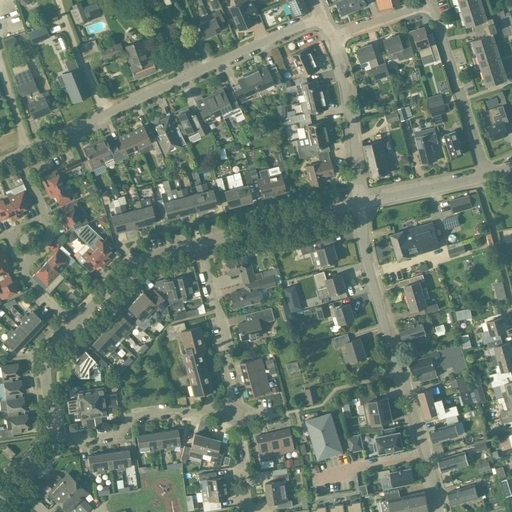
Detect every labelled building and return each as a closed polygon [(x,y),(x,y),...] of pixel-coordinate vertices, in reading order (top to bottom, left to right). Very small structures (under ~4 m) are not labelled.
[(173,0),(135,0),(140,12),(143,10),(142,7),(147,6),(149,10),(173,0)] [(230,8),(239,30),(253,23),(251,17),(258,14),(252,0),(234,0),(236,6),(230,8)] [(308,8),(304,0),(288,0),(285,2),(292,15),(308,8)] [(355,9),(350,0),(336,0),(342,15),(355,9)] [(350,0),(355,9),(367,4),(365,0),(350,0)] [(401,3),(399,0),(376,0),(379,10),(401,3)] [(505,80),(494,46),(491,35),(494,34),(493,32),(497,30),(493,17),(485,20),(478,0),(458,0),(467,26),(482,21),(487,36),(472,40),(487,86),(505,80)] [(101,16),(96,3),(82,8),(81,5),(69,10),(75,24),(87,19),(86,18),(90,17),(91,20),(101,16)] [(202,16),(207,14),(204,7),(199,9),(202,16)] [(219,10),(208,15),(215,33),(220,31),(219,28),(226,25),(219,10)] [(270,10),(263,13),(268,25),(275,22),(270,10)] [(144,23),(151,21),(148,11),(141,13),(144,23)] [(215,33),(208,15),(203,17),(205,21),(198,25),(204,38),(215,33)] [(175,22),(167,25),(170,33),(178,29),(175,22)] [(28,33),(33,44),(49,38),(45,27),(28,33)] [(431,47),(424,27),(413,30),(421,58),(433,54),(435,62),(441,60),(436,45),(431,47)] [(308,46),(322,41),(317,30),(304,35),(308,46)] [(391,61),(398,58),(399,61),(414,57),(410,45),(403,47),(399,35),(384,40),(391,61)] [(4,42),(8,56),(14,54),(11,47),(17,46),(14,38),(4,42)] [(156,59),(153,53),(150,54),(144,39),(122,47),(134,78),(156,70),(152,60),(156,59)] [(100,50),(103,61),(123,54),(120,43),(100,50)] [(376,56),(372,44),(357,49),(361,62),(368,59),(375,79),(389,75),(385,63),(378,65),(375,57),(376,56)] [(290,56),(295,67),(314,58),(309,47),(290,56)] [(314,58),(295,67),(300,77),(294,80),(295,85),(307,83),(305,75),(319,69),(314,58)] [(276,63),(281,74),(286,71),(281,60),(276,63)] [(265,67),(250,74),(257,89),(259,95),(262,96),(266,93),(267,91),(265,85),(272,82),(273,86),(282,82),(275,66),(267,70),(265,67)] [(90,95),(87,87),(79,68),(78,68),(68,72),(62,75),(66,85),(73,102),(90,95)] [(257,89),(250,74),(238,80),(239,82),(231,86),(239,103),(247,99),(245,95),(257,89)] [(33,102),(28,105),(33,118),(50,111),(47,105),(51,104),(48,91),(39,94),(33,80),(17,86),(22,97),(30,94),(33,102)] [(307,83),(295,85),(297,91),(302,90),(304,95),(305,101),(325,97),(322,85),(316,86),(308,88),(307,83)] [(212,95),(220,113),(221,113),(223,119),(229,116),(230,116),(232,117),(234,117),(236,122),(238,121),(240,127),(246,124),(239,108),(232,92),(225,96),(223,90),(212,95)] [(511,119),(511,111),(504,90),(498,92),(502,105),(497,107),(499,114),(493,116),(496,124),(488,127),(489,130),(486,131),(484,135),(484,137),(491,135),(493,140),(508,134),(504,122),(511,119)] [(427,98),(430,108),(444,104),(442,94),(427,98)] [(211,117),(220,113),(212,95),(202,99),(205,105),(198,108),(200,112),(204,122),(205,124),(212,120),(211,117)] [(325,97),(305,101),(307,108),(301,109),(302,114),(286,118),(287,124),(298,122),(298,121),(310,119),(309,113),(327,109),(325,97)] [(415,97),(408,99),(411,106),(417,104),(415,97)] [(499,103),(498,101),(497,97),(486,101),(489,107),(499,103)] [(444,104),(430,108),(432,116),(447,113),(450,112),(448,103),(445,104),(444,103),(444,104)] [(408,119),(404,107),(397,109),(401,121),(408,119)] [(184,126),(179,129),(182,136),(187,133),(188,137),(198,133),(200,136),(207,133),(202,122),(204,122),(200,112),(193,115),(191,109),(189,110),(188,108),(179,112),(180,114),(178,115),(184,126)] [(285,117),(285,109),(277,109),(277,117),(285,117)] [(399,120),(397,112),(385,116),(388,123),(399,120)] [(268,114),(262,117),(264,122),(271,120),(268,114)] [(306,138),(328,133),(325,121),(311,125),(310,119),(298,121),(298,122),(300,127),(303,127),(306,138)] [(185,144),(182,136),(179,129),(178,126),(171,129),(169,124),(164,122),(161,124),(161,123),(154,126),(166,152),(185,144)] [(143,127),(130,132),(137,147),(138,147),(149,142),(151,148),(153,147),(157,155),(161,153),(151,131),(146,134),(143,127)] [(425,135),(424,130),(416,132),(417,136),(416,137),(422,164),(436,161),(432,143),(438,142),(436,132),(425,135)] [(440,136),(443,146),(448,144),(452,157),(463,153),(456,130),(444,134),(445,135),(440,136)] [(137,147),(130,132),(119,137),(121,142),(116,145),(116,146),(121,158),(122,158),(128,155),(126,152),(137,147)] [(317,154),(318,154),(317,148),(331,145),(328,133),(306,138),(296,141),(297,147),(296,147),(299,158),(317,154)] [(94,143),(102,162),(114,157),(116,163),(117,164),(123,161),(122,158),(121,158),(116,146),(110,149),(105,138),(94,143)] [(379,142),(363,146),(371,177),(390,172),(386,155),(382,141),(379,142)] [(102,162),(94,143),(83,148),(88,159),(82,162),(87,173),(93,170),(92,167),(102,162)] [(318,154),(317,154),(319,163),(305,167),(310,186),(324,182),(322,177),(333,174),(327,152),(318,154)] [(285,170),(280,153),(275,154),(279,172),(285,170)] [(69,163),(72,168),(82,164),(80,159),(69,163)] [(247,165),(249,170),(251,179),(257,177),(254,164),(247,165)] [(40,177),(47,192),(63,185),(56,169),(40,177)] [(262,198),(274,195),(269,176),(267,169),(259,171),(261,178),(257,179),(262,198)] [(15,180),(21,178),(18,170),(11,173),(15,180)] [(251,179),(249,170),(243,172),(246,184),(252,182),(251,179)] [(239,173),(232,175),(240,204),(251,201),(247,185),(243,187),(239,173)] [(269,176),(274,195),(285,192),(280,173),(269,176)] [(240,204),(232,175),(226,176),(229,190),(224,191),(228,207),(240,204)] [(132,179),(135,186),(140,183),(137,177),(132,179)] [(224,189),(222,178),(216,179),(218,191),(224,189)] [(165,194),(160,195),(161,199),(166,216),(167,219),(177,217),(173,200),(171,192),(167,180),(162,182),(165,194)] [(205,183),(200,184),(207,209),(217,206),(213,189),(207,191),(205,183)] [(192,194),(197,212),(207,209),(200,184),(196,186),(197,193),(192,194)] [(66,190),(63,185),(47,192),(50,198),(54,196),(59,206),(75,199),(70,188),(66,190)] [(93,187),(88,189),(90,196),(96,193),(93,187)] [(187,214),(197,212),(192,194),(187,196),(185,188),(180,190),(187,214)] [(8,193),(6,194),(17,218),(23,216),(21,211),(31,206),(23,190),(13,194),(8,193)] [(173,200),(177,217),(187,214),(180,190),(175,191),(177,198),(173,200)] [(472,207),(469,195),(450,201),(453,212),(472,207)] [(11,221),(17,218),(9,202),(4,204),(2,199),(0,200),(0,220),(9,216),(11,221)] [(125,230),(119,206),(117,199),(112,201),(116,214),(111,216),(115,233),(125,230)] [(143,199),(139,200),(145,225),(155,222),(160,221),(159,215),(157,208),(152,209),(151,205),(145,207),(143,199)] [(157,200),(162,217),(166,216),(161,199),(157,200)] [(131,211),(135,228),(145,225),(139,200),(134,202),(136,209),(131,211)] [(81,211),(76,201),(60,208),(65,218),(60,221),(63,226),(68,224),(71,231),(89,224),(86,218),(80,221),(76,214),(81,211)] [(135,228),(131,211),(126,212),(124,204),(119,206),(125,230),(135,228)] [(463,225),(459,215),(444,220),(447,230),(463,225)] [(102,228),(109,225),(106,217),(98,220),(102,228)] [(391,235),(395,249),(415,243),(416,245),(437,239),(432,222),(391,235)] [(307,244),(300,246),(301,251),(302,255),(310,252),(315,268),(338,261),(333,244),(331,245),(329,238),(329,237),(329,238),(312,242),(307,244)] [(97,238),(89,247),(106,263),(110,258),(106,254),(114,247),(105,238),(101,242),(97,238)] [(415,243),(395,249),(399,260),(440,248),(437,239),(416,245),(415,243)] [(106,263),(89,247),(85,244),(77,252),(80,254),(76,258),(90,272),(98,264),(102,267),(106,263)] [(58,249),(46,261),(59,273),(67,265),(70,265),(75,260),(69,255),(70,254),(61,246),(58,249)] [(466,253),(464,246),(448,250),(450,257),(466,253)] [(263,278),(277,275),(276,268),(253,274),(250,264),(244,266),(243,264),(248,263),(246,255),(225,261),(228,275),(240,271),(243,284),(263,278)] [(9,264),(7,258),(0,261),(0,280),(3,279),(9,276),(6,272),(9,270),(6,265),(9,264)] [(46,261),(34,274),(43,282),(47,286),(50,282),(59,273),(46,261)] [(429,272),(426,264),(420,266),(423,274),(429,272)] [(327,279),(325,272),(314,275),(319,290),(329,287),(331,295),(346,291),(342,275),(327,279)] [(408,299),(428,293),(427,287),(422,288),(420,281),(425,280),(423,274),(409,278),(411,284),(404,286),(408,299)] [(278,275),(277,275),(263,278),(243,284),(244,288),(240,289),(241,291),(230,294),(234,308),(259,301),(256,291),(275,286),(275,284),(280,283),(278,275)] [(98,281),(93,276),(86,283),(91,288),(98,281)] [(176,279),(182,302),(188,300),(187,295),(193,293),(193,292),(199,290),(197,280),(190,282),(188,276),(176,279)] [(3,279),(0,280),(0,285),(3,291),(0,292),(0,298),(0,300),(16,292),(14,287),(19,285),(16,279),(5,284),(3,279)] [(166,288),(154,291),(164,300),(164,302),(162,303),(166,306),(166,308),(167,307),(167,306),(182,302),(176,279),(164,282),(166,288)] [(496,300),(505,297),(501,280),(492,282),(496,300)] [(295,285),(284,288),(290,312),(301,309),(295,285)] [(75,290),(68,297),(72,301),(79,294),(75,290)] [(142,293),(134,300),(148,313),(148,312),(152,309),(154,311),(157,311),(158,310),(162,312),(165,315),(167,312),(166,308),(166,306),(162,303),(164,302),(164,300),(154,291),(152,290),(148,295),(151,298),(149,300),(142,293)] [(428,293),(408,299),(412,311),(424,307),(426,313),(439,309),(437,303),(427,306),(425,299),(430,298),(428,293)] [(148,313),(134,300),(127,308),(138,317),(133,322),(143,331),(147,326),(145,323),(152,316),(148,313)] [(287,319),(291,318),(287,303),(283,304),(287,319)] [(323,305),(315,308),(318,319),(331,316),(331,317),(337,315),(339,324),(354,319),(354,318),(355,318),(356,317),(355,312),(354,312),(352,312),(350,304),(330,310),(328,304),(323,305)] [(198,314),(197,309),(185,312),(187,317),(198,314)] [(241,340),(249,338),(250,341),(257,340),(256,336),(262,335),(259,324),(266,322),(263,309),(255,312),(257,319),(237,325),(241,340)] [(23,316),(22,317),(36,330),(43,323),(31,311),(27,316),(25,314),(23,316)] [(120,314),(112,322),(126,335),(129,332),(127,330),(131,325),(120,314)] [(29,338),(36,330),(22,317),(19,320),(22,322),(17,327),(29,338)] [(484,344),(488,343),(501,339),(499,333),(506,331),(502,318),(487,322),(489,330),(480,332),(484,344)] [(419,323),(418,320),(405,324),(405,327),(399,329),(403,342),(426,335),(435,332),(431,320),(419,323)] [(126,335),(112,322),(105,329),(119,342),(126,335)] [(186,330),(184,322),(173,325),(166,329),(168,335),(181,331),(186,352),(183,353),(194,395),(188,397),(190,404),(202,401),(200,394),(213,391),(201,349),(205,348),(199,326),(186,330)] [(8,332),(22,345),(29,338),(17,327),(13,331),(11,329),(8,332)] [(119,342),(105,329),(99,337),(113,350),(119,342)] [(15,353),(22,345),(8,332),(5,335),(8,337),(3,342),(15,353)] [(350,341),(348,334),(332,338),(335,349),(347,346),(351,361),(365,357),(360,339),(350,341)] [(113,350),(99,337),(91,345),(103,356),(108,351),(110,353),(113,350)] [(493,361),(511,355),(511,350),(510,343),(503,345),(501,339),(488,343),(489,348),(494,347),(496,353),(491,355),(493,361)] [(461,343),(463,349),(472,347),(470,340),(461,343)] [(409,362),(413,375),(418,373),(420,382),(437,377),(435,369),(436,369),(435,367),(452,362),(455,373),(468,369),(460,345),(439,351),(438,349),(425,353),(426,358),(409,362)] [(107,364),(93,351),(89,356),(84,352),(75,361),(74,365),(74,374),(78,377),(94,377),(94,371),(98,367),(105,366),(107,364)] [(511,368),(511,355),(487,362),(489,368),(499,364),(501,371),(489,375),(491,381),(511,375),(510,369),(511,368)] [(129,357),(124,361),(128,365),(133,360),(129,357)] [(239,363),(242,375),(263,369),(260,357),(239,363)] [(265,362),(267,369),(274,367),(272,360),(265,362)] [(290,376),(302,373),(299,361),(287,364),(290,376)] [(0,383),(3,383),(7,382),(7,376),(19,375),(17,364),(0,366),(2,377),(0,377),(0,383)] [(274,368),(268,370),(269,376),(276,375),(274,368)] [(242,375),(245,386),(266,380),(263,369),(242,375)] [(502,391),(504,397),(511,394),(511,375),(491,381),(493,387),(505,383),(507,390),(502,391)] [(458,387),(461,395),(466,394),(471,392),(469,383),(467,384),(465,376),(450,380),(453,388),(458,387)] [(3,383),(6,400),(11,399),(10,393),(23,392),(21,380),(7,382),(3,383)] [(270,391),(266,380),(245,386),(248,397),(270,391)] [(481,384),(473,386),(476,395),(484,393),(481,384)] [(308,405),(319,402),(315,386),(304,389),(308,405)] [(418,393),(422,405),(434,401),(432,394),(440,392),(438,387),(418,393)] [(94,417),(95,427),(102,426),(100,416),(107,415),(106,406),(117,405),(116,394),(103,396),(102,388),(90,390),(76,392),(77,399),(66,401),(68,414),(79,412),(80,419),(94,417)] [(466,394),(461,395),(464,405),(474,402),(471,392),(466,394)] [(363,403),(365,414),(390,409),(389,405),(391,404),(390,399),(388,399),(388,398),(374,401),(372,393),(367,395),(359,398),(360,403),(363,403)] [(511,394),(504,397),(507,410),(500,412),(502,418),(511,414),(511,394)] [(23,397),(11,399),(6,400),(0,401),(0,409),(0,411),(0,418),(6,418),(13,416),(12,410),(25,409),(23,397)] [(442,399),(434,401),(422,405),(426,417),(438,414),(439,419),(445,417),(457,414),(455,408),(445,410),(442,399)] [(390,409),(365,414),(368,425),(366,426),(367,433),(380,430),(379,424),(392,421),(392,419),(394,419),(393,413),(391,414),(390,409)] [(342,451),(330,413),(307,421),(319,458),(342,451)] [(7,428),(3,429),(4,433),(5,439),(12,437),(12,434),(17,433),(21,433),(20,427),(26,426),(28,425),(27,414),(13,416),(6,418),(7,428)] [(457,415),(457,414),(445,417),(448,426),(436,430),(435,425),(428,427),(433,443),(459,435),(455,424),(460,422),(458,414),(457,415)] [(511,414),(502,418),(503,423),(511,420),(511,414)] [(289,429),(278,432),(283,453),(294,450),(289,429)] [(166,431),(169,450),(173,449),(173,446),(179,445),(177,430),(166,431)] [(169,450),(166,431),(156,433),(159,448),(165,447),(165,450),(169,450)] [(266,434),(271,456),(283,453),(278,432),(266,434)] [(376,437),(379,453),(403,448),(399,432),(376,437)] [(156,433),(147,434),(149,453),(153,452),(152,449),(159,448),(156,433)] [(149,453),(147,434),(136,436),(138,451),(145,450),(145,453),(149,453)] [(184,446),(181,458),(181,463),(185,464),(186,459),(188,459),(189,457),(189,455),(201,458),(202,453),(206,437),(194,434),(190,448),(184,446)] [(271,456),(266,434),(255,437),(260,458),(271,456)] [(348,438),(351,452),(363,449),(360,435),(348,438)] [(206,437),(202,453),(210,455),(209,461),(213,462),(212,466),(219,468),(222,456),(215,454),(218,441),(206,437)] [(488,449),(486,442),(474,445),(476,452),(488,449)] [(15,453),(6,445),(1,450),(10,459),(15,453)] [(117,452),(120,471),(124,470),(123,467),(130,466),(127,450),(117,452)] [(120,471),(117,452),(107,453),(109,469),(116,468),(116,471),(120,471)] [(469,465),(465,452),(438,460),(442,472),(469,465)] [(107,453),(97,455),(100,474),(104,473),(103,470),(109,469),(107,453)] [(100,474),(97,455),(87,456),(89,472),(95,471),(96,474),(100,474)] [(488,462),(477,466),(479,474),(491,470),(488,462)] [(390,472),(389,469),(378,472),(380,477),(387,476),(393,480),(394,486),(414,482),(414,479),(415,479),(414,473),(413,473),(411,468),(390,472)] [(67,493),(77,483),(67,474),(62,479),(54,472),(49,476),(67,493)] [(213,473),(198,475),(199,481),(204,480),(206,491),(226,488),(225,481),(224,481),(223,477),(214,479),(213,473)] [(265,483),(267,494),(286,491),(285,480),(289,480),(288,473),(273,476),(274,482),(265,483)] [(58,503),(67,493),(49,476),(45,480),(53,488),(48,494),(58,503)] [(474,485),(448,493),(451,505),(485,495),(483,486),(482,482),(474,485)] [(77,483),(67,493),(86,511),(87,511),(91,508),(82,498),(87,493),(77,483)] [(360,491),(361,491),(362,496),(368,495),(366,485),(359,486),(360,491)] [(38,490),(34,486),(29,491),(33,495),(38,490)] [(206,491),(200,492),(202,502),(203,511),(210,510),(209,502),(227,499),(226,495),(227,495),(226,488),(206,491)] [(383,511),(389,511),(390,511),(400,509),(427,503),(424,492),(400,497),(398,488),(383,491),(385,500),(381,501),(383,511)] [(508,488),(502,490),(505,498),(510,496),(508,488)] [(286,491),(267,494),(268,504),(277,503),(278,509),(293,506),(292,500),(288,501),(286,491)] [(86,511),(67,493),(58,503),(67,511),(68,511),(70,511),(86,511)] [(362,511),(361,501),(351,503),(351,504),(347,505),(347,511),(362,511)] [(400,509),(390,511),(389,511),(428,511),(427,503),(400,509)]
